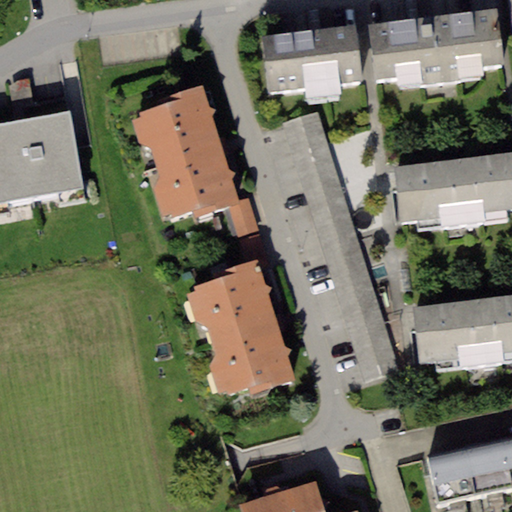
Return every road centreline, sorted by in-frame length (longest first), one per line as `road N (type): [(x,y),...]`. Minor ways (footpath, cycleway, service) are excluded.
road 1 (residential): [(340,431),(209,10)]
road 2 (residential): [(0,65),(72,29),(209,10)]
